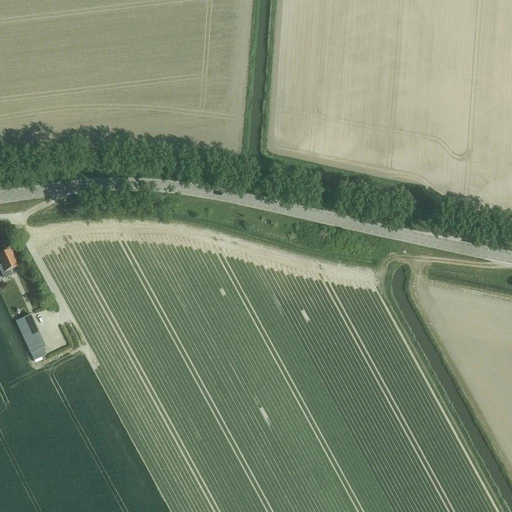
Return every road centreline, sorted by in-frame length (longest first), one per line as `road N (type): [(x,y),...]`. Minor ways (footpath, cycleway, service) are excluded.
road 1 (tertiary): [(511,258),(158,186),(0,198)]
road 2 (track): [(83,341),(16,218)]
